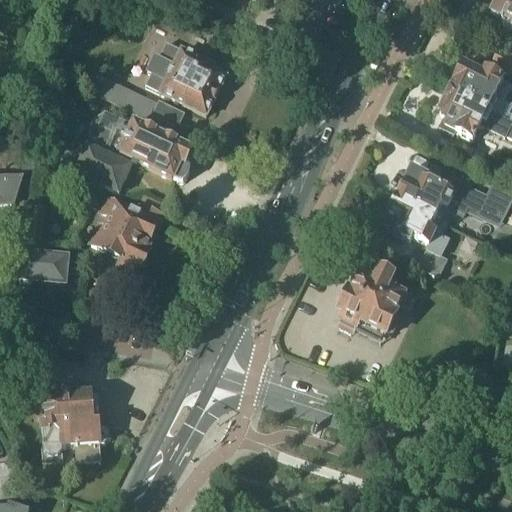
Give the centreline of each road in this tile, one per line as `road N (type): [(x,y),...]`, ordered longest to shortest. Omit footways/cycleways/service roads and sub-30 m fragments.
road 1 (secondary): [(211,359),(385,0)]
road 2 (tertiary): [(511,460),(211,359)]
road 3 (secondary): [(134,511),(211,359)]
road 4 (residential): [(0,329),(65,333),(166,360)]
